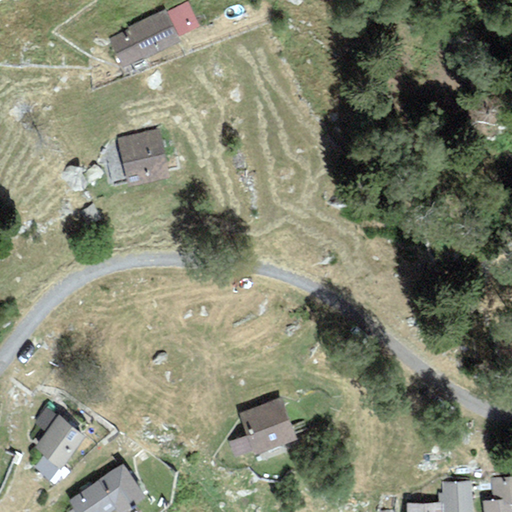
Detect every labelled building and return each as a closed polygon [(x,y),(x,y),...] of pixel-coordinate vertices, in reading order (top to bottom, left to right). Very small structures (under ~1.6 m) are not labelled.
[(186,2),(166,12),(178,35),(198,26),(186,2)] [(165,9),(107,37),(122,67),(180,39),(178,35),(166,12),(165,9)] [(157,128),(116,139),(128,183),(169,172),(157,128)] [(247,434),(227,441),(234,458),(296,435),(281,396),(239,412),(247,434)] [(45,430),(34,445),(60,464),(85,431),(59,412),(57,415),(46,407),(35,422),(45,430)] [(72,508),(66,511),(104,511),(115,505),(119,511),(146,492),(123,461),(67,500),(72,508)] [(494,498),(483,500),(484,511),(511,511),(511,475),(491,479),(494,498)] [(438,492),(438,499),(442,499),(442,511),(471,511),(470,480),(442,481),(442,492),(438,492)] [(438,499),(406,501),(406,511),(442,511),(442,499),(438,499)]
